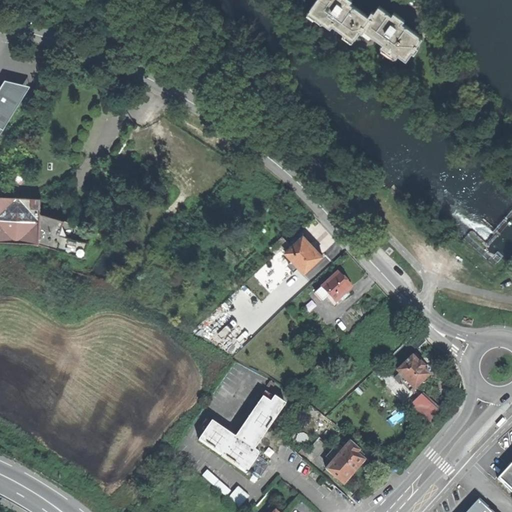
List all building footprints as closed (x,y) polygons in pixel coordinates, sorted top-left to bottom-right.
[(408,59),(414,50),(416,52),(420,46),(418,44),(424,36),(404,21),(405,18),(396,11),(394,14),(381,4),(376,11),(374,9),(370,15),(352,1),(352,0),(317,0),(312,7),(327,18),(325,21),(328,23),(332,26),(335,24),(346,32),(349,31),(357,37),(362,30),(364,32),(368,26),(373,30),(374,34),(378,37),(380,34),(383,36),(387,39),(385,42),(408,59)] [(0,134),(25,94),(15,88),(5,81),(0,88),(0,134)] [(140,180),(147,184),(153,174),(146,170),(140,180)] [(0,241),(39,243),(41,213),(41,198),(21,197),(0,196),(0,241)] [(41,213),(39,243),(84,255),(92,228),(41,213)] [(278,254),(283,249),(289,244),(283,237),(272,247),(278,254)] [(300,268),(305,273),(323,257),(314,246),(305,237),(292,248),(287,253),(290,257),(294,262),(300,268)] [(283,249),(287,253),(292,248),(289,244),(283,249)] [(287,268),(290,266),(294,262),(290,257),(282,264),(287,268)] [(272,258),(255,274),(271,291),(288,276),(272,258)] [(295,272),(300,268),(294,262),(290,266),(295,272)] [(338,273),(322,288),(329,295),(336,303),(347,293),(352,288),(345,281),(338,273)] [(323,301),(329,295),(322,288),(316,294),(323,301)] [(349,296),(347,293),(336,303),(338,306),(349,296)] [(414,389),(415,390),(423,383),(425,386),(431,380),(429,377),(431,375),(424,368),(426,367),(423,365),(422,363),(420,364),(413,357),(398,372),(399,373),(414,389)] [(411,392),(414,389),(399,373),(396,377),(411,392)] [(213,421),(200,439),(213,448),(222,455),(247,473),(260,453),(255,450),(287,404),(275,396),(271,402),(264,397),(237,436),(236,435),(235,436),(213,421)] [(412,409),(433,425),(442,413),(422,397),(412,409)] [(332,462),(350,477),(358,468),(367,457),(350,442),(344,448),(332,462)] [(325,456),(332,462),(344,448),(337,443),(325,456)] [(271,461),(260,453),(247,473),(258,480),(271,461)] [(344,484),(350,477),(332,462),(327,468),(344,484)] [(496,511),(480,498),(467,511),(496,511)]
